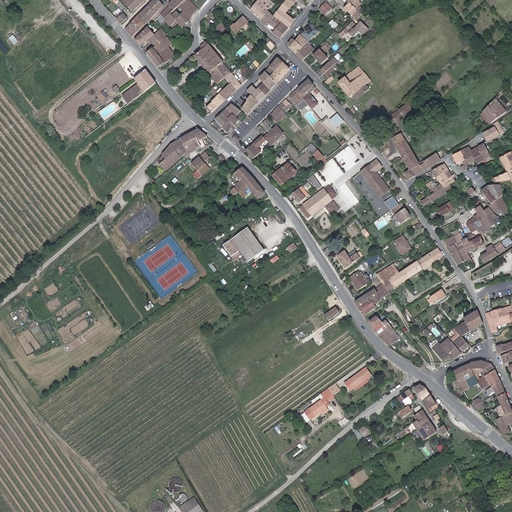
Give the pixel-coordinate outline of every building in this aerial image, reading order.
[(145,0),(124,0),(128,4),(135,11),(146,1),(145,0)] [(148,24),(167,5),(161,0),(156,0),(140,17),(148,24)] [(181,6),(186,0),(175,0),(171,5),(176,10),(181,6)] [(201,9),(191,0),(186,0),(181,6),(186,12),(192,18),(201,9)] [(265,18),(271,11),(277,3),(273,0),(261,0),(254,9),(258,13),(258,12),(265,18)] [(298,0),(288,0),(276,15),(290,27),(296,20),(288,13),(298,0)] [(358,9),(361,5),(363,3),(359,0),(348,0),(351,2),(358,8),(358,9)] [(353,14),(358,8),(351,2),(346,8),(353,14)] [(176,10),(171,5),(162,14),(167,19),(176,10)] [(325,5),(320,11),(326,17),(331,10),(325,5)] [(365,9),(363,7),(361,5),(358,9),(358,8),(353,14),(358,18),(363,13),(362,12),(365,9)] [(182,16),(176,10),(167,19),(170,21),(173,25),(178,20),(182,16)] [(125,13),(123,11),(116,17),(118,19),(125,13)] [(271,21),(276,15),(271,11),(265,18),(266,19),(264,21),(268,24),(271,21)] [(192,18),(186,12),(182,16),(178,20),(184,26),(192,18)] [(130,19),(125,13),(118,19),(123,24),(130,19)] [(275,31),(282,37),(290,27),(276,15),(271,21),(279,27),(275,31)] [(144,28),(148,24),(140,17),(136,21),(144,28)] [(238,34),(251,23),(246,17),(233,28),(238,34)] [(373,21),(369,17),(364,22),(363,21),(359,25),(354,20),(340,34),(344,38),(350,32),(356,37),(361,32),(365,36),(372,29),(369,26),(373,21)] [(140,33),(144,28),(136,21),(132,25),(140,33)] [(302,34),(303,35),(312,44),(321,35),(319,34),(322,31),(312,22),(310,23),(312,25),(305,32),(303,30),(301,32),(303,34),(302,34)] [(221,36),(229,29),(223,23),(215,30),(221,36)] [(136,37),(140,33),(132,25),(128,29),(136,37)] [(157,35),(150,28),(137,40),(143,46),(151,39),(154,43),(160,38),(157,35)] [(163,30),(157,35),(160,38),(169,48),(170,47),(172,48),(175,45),(163,30)] [(15,44),(19,42),(14,35),(10,37),(15,44)] [(297,40),(294,38),(291,42),(291,45),(306,60),(317,49),(312,44),(303,35),(297,40)] [(155,60),(162,69),(171,61),(174,59),(178,56),(172,48),(170,47),(169,48),(160,38),(154,43),(157,47),(163,53),(155,60)] [(227,77),(233,71),(212,45),(207,41),(204,46),(203,50),(203,51),(198,56),(220,82),(227,77)] [(163,53),(157,47),(149,54),(155,60),(163,53)] [(322,50),(315,56),(322,65),(329,59),(322,50)] [(159,83),(136,55),(126,63),(141,83),(147,92),(159,83)] [(334,67),(341,62),(337,58),(318,74),(322,78),(326,75),(329,78),(337,70),(334,67)] [(274,66),(268,72),(273,77),(285,63),(280,59),(274,66)] [(285,63),(273,77),(279,83),(292,70),(285,63)] [(372,81),(361,66),(341,82),(352,97),(355,94),(363,88),(367,92),(371,89),(368,85),(372,81)] [(214,112),(243,85),(233,71),(227,77),(233,84),(214,102),(209,107),(214,112)] [(268,72),(261,79),(266,84),(272,90),(279,83),(273,77),(268,72)] [(320,103),(312,94),(318,89),(311,81),(299,92),(310,104),(314,108),(320,103)] [(131,104),(147,92),(141,83),(124,96),(131,104)] [(266,84),(261,89),(268,95),(272,90),(266,84)] [(254,86),(249,91),(254,96),(261,102),(268,95),(261,89),(259,91),(254,86)] [(303,110),(310,104),(299,92),(297,90),(291,96),(303,110)] [(261,102),(254,96),(243,107),(250,114),(261,102)] [(491,125),(510,111),(498,98),(483,114),(491,125)] [(291,108),(294,105),(288,99),(285,102),(291,108)] [(285,102),(281,106),(287,112),(291,108),(285,102)] [(412,103),(388,119),(392,125),(406,115),(407,117),(417,110),(412,103)] [(234,104),(218,121),(224,127),(235,115),(238,117),(242,112),(234,104)] [(281,106),(271,115),(280,123),(289,114),(287,112),(281,106)] [(339,114),(332,120),(338,127),(345,121),(339,114)] [(235,115),(224,127),(230,133),(234,129),(242,121),(238,117),(235,115)] [(268,121),(265,124),(270,129),(273,126),(268,121)] [(506,133),(500,123),(495,126),(496,128),(484,134),(489,143),(506,133)] [(269,140),(273,146),(287,135),(280,126),(275,130),(266,137),(269,140)] [(200,130),(197,131),(200,138),(196,139),(201,149),(209,145),(205,139),(209,138),(200,130)] [(184,138),(173,145),(182,158),(191,153),(192,154),(201,149),(196,139),(200,138),(197,131),(184,138)] [(421,165),(403,134),(394,140),(412,170),(406,173),(410,180),(443,161),(439,154),(421,165)] [(260,148),(269,140),(266,137),(265,136),(248,151),(255,159),(263,152),(260,148)] [(480,164),(493,157),(486,144),(473,150),(478,159),(480,164)] [(182,158),(173,145),(165,155),(168,159),(162,165),(168,171),(182,158)] [(466,169),(472,166),(471,163),(478,159),(473,150),(472,147),(456,154),(461,163),(465,161),(467,165),(463,167),(466,169)] [(321,161),(323,160),(326,164),(329,161),(320,150),(315,154),(321,161)] [(211,157),(208,152),(202,157),(206,162),(211,157)] [(511,152),(502,159),(508,172),(494,180),(495,182),(502,182),(509,182),(511,180),(511,152)] [(168,159),(165,155),(162,159),(163,161),(160,164),(162,165),(168,159)] [(202,157),(193,164),(199,171),(204,176),(212,169),(206,162),(202,157)] [(435,171),(443,184),(455,176),(447,163),(435,171)] [(291,164),(275,177),(283,186),(299,173),(291,164)] [(363,171),(383,197),(392,191),(382,178),(377,171),(372,164),(363,171)] [(237,195),(240,192),(244,197),(253,190),(261,200),(269,193),(257,178),(246,167),(238,173),(241,177),(240,178),(242,180),(239,183),(240,185),(233,190),(237,195)] [(315,176),(312,179),(320,189),(323,186),(315,176)] [(446,188),(452,185),(459,180),(456,176),(455,176),(443,184),(446,188)] [(443,184),(434,189),(436,193),(429,197),(424,201),(427,206),(455,189),(452,185),(446,188),(443,184)] [(493,203),(503,196),(505,195),(503,185),(491,185),(483,191),(493,203)] [(332,190),(334,189),(331,186),(327,190),(326,189),(302,207),(310,218),(329,204),(331,206),(329,208),(334,215),(341,209),(336,202),(334,204),(332,202),(335,200),(334,200),(339,196),(335,192),(334,193),(332,190)] [(302,187),(293,194),(300,203),(309,196),(302,187)] [(477,193),(474,188),(468,191),(471,196),(477,193)] [(508,205),(503,196),(493,203),(491,205),(498,212),(505,217),(509,212),(508,205)] [(393,210),(401,205),(395,197),(387,202),(393,210)] [(452,202),(439,210),(444,218),(457,210),(452,202)] [(405,205),(395,212),(404,223),(413,216),(405,205)] [(497,215),(491,207),(487,210),(484,205),(477,209),(480,213),(483,219),(477,222),(476,225),(480,230),(481,233),(485,231),(486,232),(490,230),(489,229),(498,224),(504,219),(497,215)] [(483,219),(480,213),(475,216),(475,217),(471,220),(469,224),(474,233),(480,230),(476,225),(477,222),(483,219)] [(267,249),(250,227),(227,246),(235,256),(242,250),(251,261),(267,249)] [(403,236),(394,242),(402,254),(411,248),(403,236)] [(447,240),(450,247),(458,244),(459,243),(456,236),(447,240)] [(511,240),(509,236),(502,241),(507,247),(511,243),(511,240)] [(473,242),(471,237),(464,241),(469,252),(480,247),(476,240),(473,242)] [(483,237),(476,240),(480,247),(486,244),(483,237)] [(476,266),(469,252),(464,241),(459,243),(458,244),(466,261),(470,269),(476,266)] [(501,254),(507,250),(501,242),(495,247),(501,254)] [(292,253),(299,248),(295,243),(289,247),(292,253)] [(450,247),(460,264),(466,261),(458,244),(450,247)] [(495,247),(493,245),(487,250),(490,253),(482,257),(485,264),(501,254),(495,247)] [(424,258),(419,262),(424,269),(445,255),(440,248),(424,258)] [(365,256),(361,251),(351,259),(346,251),(339,256),(347,268),(365,256)] [(378,260),(375,255),(369,259),(372,264),(378,260)] [(419,262),(400,274),(394,265),(379,275),(385,284),(390,291),(424,269),(419,262)] [(362,272),(353,278),(361,290),(370,284),(362,272)] [(382,294),(361,308),(366,315),(378,308),(376,306),(388,298),(389,300),(394,296),(390,291),(385,284),(379,288),(382,294)] [(451,294),(461,288),(458,284),(449,291),(451,294)] [(358,303),(361,308),(382,294),(379,288),(358,303)] [(444,290),(433,298),(434,301),(436,304),(448,296),(444,290)] [(511,306),(489,314),(494,332),(500,330),(499,327),(511,322),(511,306)] [(331,321),(342,313),(338,308),(327,315),(331,321)] [(474,331),(486,326),(481,311),(466,319),(468,322),(456,328),(456,329),(461,334),(463,336),(474,331)] [(380,316),(372,322),(381,334),(392,347),(403,338),(389,321),(386,324),(380,316)] [(463,351),(471,345),(463,336),(456,343),(463,351)] [(443,345),(454,358),(455,359),(463,353),(450,338),(443,345)] [(434,349),(446,362),(454,358),(443,345),(441,343),(434,349)] [(499,346),(502,354),(511,350),(511,343),(506,346),(505,344),(499,346)] [(511,352),(502,356),(506,364),(511,361),(511,352)] [(473,364),(467,366),(471,374),(473,378),(468,380),(472,388),(481,383),(480,382),(483,380),(480,375),(483,373),(485,378),(488,377),(484,361),(473,364)] [(494,365),(484,361),(488,377),(498,371),(494,365)] [(467,366),(455,372),(465,391),(472,388),(468,380),(467,377),(471,374),(467,366)] [(353,391),(357,387),(369,379),(374,376),(368,368),(347,383),(353,391)] [(488,377),(492,384),(494,387),(500,395),(501,397),(509,394),(498,371),(488,377)] [(480,382),(481,383),(485,389),(492,384),(488,377),(485,378),(483,380),(480,382)] [(369,379),(357,387),(359,389),(370,381),(369,379)] [(343,390),(338,383),(330,389),(335,395),(343,390)] [(418,389),(421,394),(430,389),(424,385),(418,389)] [(500,395),(494,387),(488,391),(493,399),(500,395)] [(330,401),(336,397),(335,395),(330,389),(324,394),(327,398),(307,412),(313,420),(329,407),(329,406),(332,404),(330,401)] [(421,394),(426,402),(434,396),(430,389),(421,394)] [(417,398),(412,390),(403,396),(406,400),(405,401),(408,406),(415,402),(413,400),(417,398)] [(511,426),(511,402),(509,394),(501,397),(505,406),(500,408),(505,418),(499,420),(506,435),(511,432),(511,429),(511,427),(511,426)] [(431,410),(439,404),(437,401),(434,396),(426,402),(431,410)] [(475,402),(477,406),(478,406),(481,411),(487,408),(482,399),(480,400),(480,399),(475,402)] [(411,408),(402,414),(405,419),(414,412),(411,408)] [(419,416),(416,418),(419,422),(415,425),(421,432),(433,424),(424,412),(419,416)] [(433,424),(421,432),(427,442),(439,433),(433,424)] [(441,429),(445,435),(451,432),(447,425),(441,429)] [(173,480),(172,482),(171,483),(171,485),(171,486),(171,488),(172,490),(173,491),(176,492),(178,492),(180,492),(181,491),(183,491),(183,490),(184,489),(185,487),(185,485),(185,484),(184,482),(183,480),(182,479),(180,479),(179,478),(177,478),(175,479),(173,480)] [(195,498),(181,507),(184,511),(204,511),(195,498)] [(156,501),(155,502),(153,504),(152,506),(152,508),(152,509),(152,511),(153,511),(165,511),(166,511),(166,509),(167,508),(166,507),(166,505),(165,504),(164,503),(163,502),(161,501),(159,501),(158,501),(156,501)]
